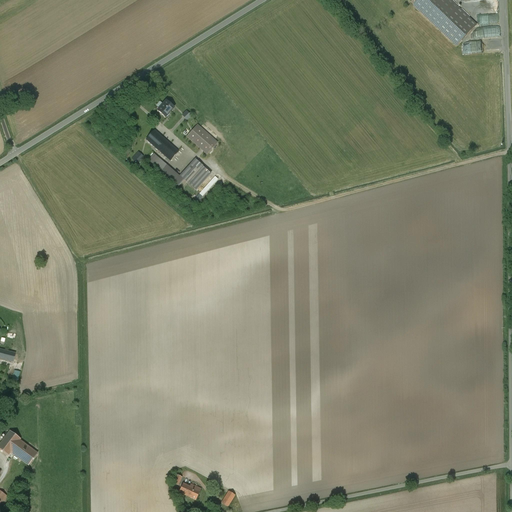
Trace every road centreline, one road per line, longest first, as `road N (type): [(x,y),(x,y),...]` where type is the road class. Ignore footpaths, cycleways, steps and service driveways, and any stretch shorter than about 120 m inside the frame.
road 1 (track): [(510,151),(284,210),(201,155)]
road 2 (tertiary): [(0,163),(262,0)]
road 3 (unclassified): [(504,0),(511,272)]
road 4 (unclassified): [(511,462),(260,511)]
